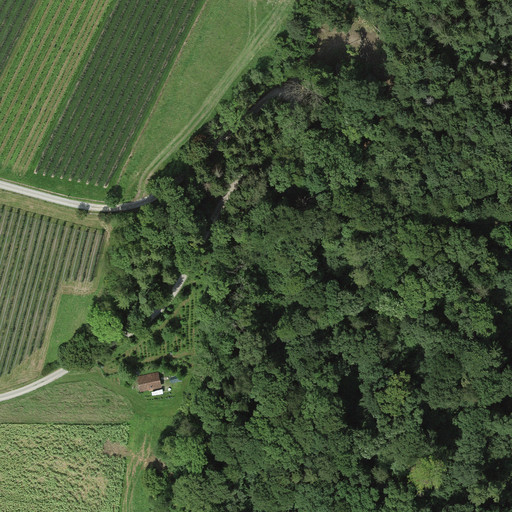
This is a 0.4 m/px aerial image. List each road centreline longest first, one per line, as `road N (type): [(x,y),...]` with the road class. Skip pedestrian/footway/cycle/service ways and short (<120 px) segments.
road 1 (track): [(511,222),(410,221),(381,213),(364,192),(385,94),(382,56),(365,36),(339,31),(230,135)]
road 2 (track): [(0,400),(78,365),(150,322),(171,299),(202,253),(221,202),(230,135)]
road 3 (track): [(230,135),(184,179),(122,209),(67,204),(0,184)]
